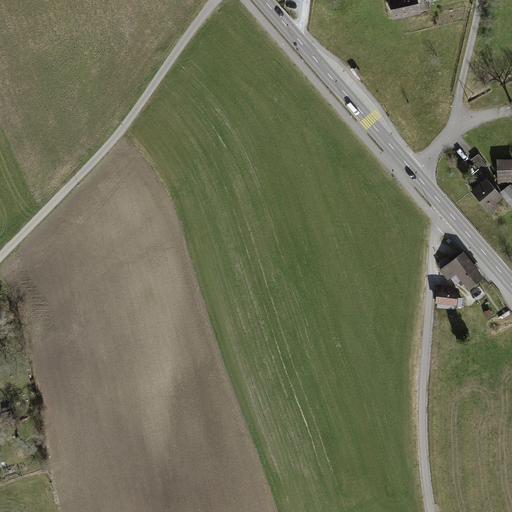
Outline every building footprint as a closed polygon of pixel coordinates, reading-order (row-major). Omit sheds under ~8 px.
[(416,0),(386,0),(391,18),(419,13),(416,0)] [(476,155),(470,159),(479,171),(485,166),(476,155)] [(511,157),(497,159),(499,183),(511,181),(511,157)] [(485,174),(468,188),(487,210),(504,195),(485,174)] [(449,261),(469,287),(482,277),(462,251),(449,261)] [(437,286),(435,300),(454,303),(456,289),(437,286)]
